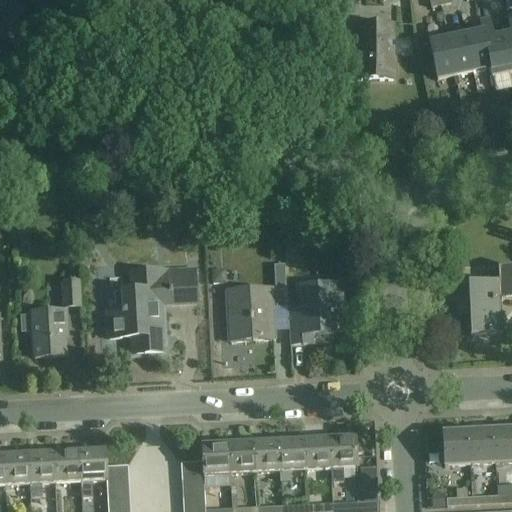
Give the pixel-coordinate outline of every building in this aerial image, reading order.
[(427,0),(430,9),(439,7),(438,0),(427,0)] [(501,37),(509,76),(511,74),(511,14),(506,16),(510,35),(501,37)] [(482,33),(490,71),(491,79),(509,76),(501,37),(492,39),(489,19),(479,21),(481,33),(482,33)] [(359,27),(359,63),(357,63),(357,83),(393,83),(393,63),(390,63),(390,27),(359,27)] [(464,37),(471,75),(490,71),(482,33),(481,33),(464,37)] [(446,40),(454,78),(471,75),(464,37),(446,40)] [(454,78),(446,40),(428,44),(436,82),(454,78)] [(498,107),(481,110),(483,122),(500,119),(498,107)] [(273,267),(275,309),(286,309),(284,266),(273,267)] [(486,272),(487,284),(467,285),(470,337),(501,335),(499,302),(511,301),(511,268),(497,270),(497,271),(486,272)] [(166,275),(165,274),(132,276),(133,293),(123,294),(124,313),(109,314),(110,340),(135,339),(136,355),(164,354),(163,337),(159,337),(157,303),(171,302),(171,306),(195,305),(194,273),(166,275)] [(81,309),(80,282),(61,283),(62,306),(67,310),(81,309)] [(335,311),(341,311),(340,286),(300,288),(300,307),(286,308),(288,346),(312,345),(311,335),(336,334),(335,311)] [(273,341),(270,291),(227,293),(229,343),(273,341)] [(66,340),(65,314),(32,315),(34,360),(64,359),(63,341),(66,340)] [(511,465),(511,431),(493,432),(494,466),(511,465)] [(494,466),(493,432),(467,433),(469,467),(494,466)] [(469,467),(467,433),(442,435),(443,468),(469,467)] [(328,440),(330,471),(331,484),(341,483),(340,470),(356,469),(356,459),(362,459),(361,446),(355,447),(354,438),(328,440)] [(328,440),(302,441),(304,472),(330,471),(328,440)] [(278,473),(304,472),(302,441),(277,442),(278,473)] [(277,442),(252,444),(254,475),(278,473),(277,442)] [(228,476),(254,475),(252,444),(226,445),(228,476)] [(201,463),(202,475),(202,477),(204,477),(204,489),(229,488),(228,476),(226,445),(200,446),(201,463)] [(106,480),(105,469),(104,451),(78,453),(79,484),(81,484),(81,500),(92,499),(91,484),(106,483),(106,480)] [(78,453),(53,454),(54,485),(79,484),(78,453)] [(53,454),(27,455),(29,487),(30,487),(31,500),(42,499),(41,486),(54,485),(53,454)] [(3,488),(29,487),(27,455),(1,457),(3,488)] [(179,464),(180,476),(202,475),(201,463),(179,464)] [(127,468),(105,469),(106,480),(128,479),(127,468)] [(203,486),(202,477),(202,475),(180,476),(181,487),(203,486)] [(128,491),(128,479),(106,480),(106,483),(106,492),(128,491)] [(203,486),(181,487),(181,499),(203,497),(203,486)] [(129,502),(128,491),(106,492),(107,503),(129,502)] [(203,497),(181,499),(182,510),(204,509),(203,497)] [(511,505),(511,497),(496,498),(497,506),(511,505)] [(497,506),(496,498),(471,500),(471,508),(497,506)] [(471,508),(471,500),(446,501),(446,509),(471,508)] [(129,511),(129,502),(107,503),(107,511),(129,511)]
